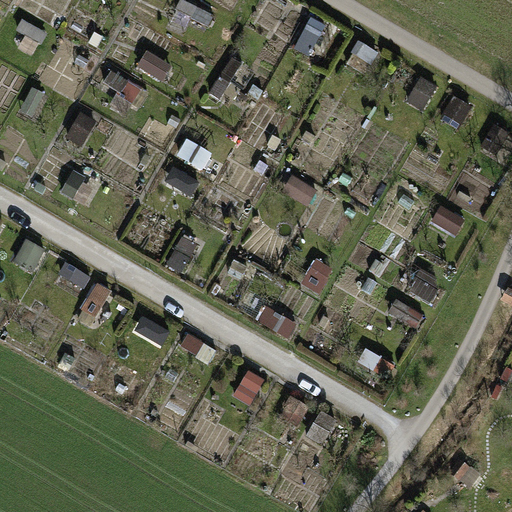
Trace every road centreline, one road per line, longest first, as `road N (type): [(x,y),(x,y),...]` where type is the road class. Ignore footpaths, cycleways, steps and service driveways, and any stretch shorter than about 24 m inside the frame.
road 1 (track): [(415,435),(0,196)]
road 2 (track): [(356,511),(454,379),(511,255)]
road 3 (track): [(511,102),(335,0)]
